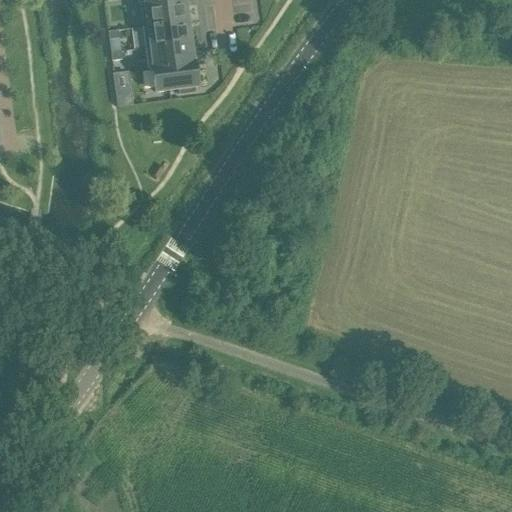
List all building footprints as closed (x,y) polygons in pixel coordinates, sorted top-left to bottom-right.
[(142,26),(187,20),(183,0),(174,0),(162,2),(162,0),(136,0),(137,5),(139,5),(142,26)] [(190,42),(187,20),(142,26),(145,48),(190,42)] [(118,31),(108,33),(110,54),(120,53),(118,31)] [(192,64),(190,42),(145,48),(148,72),(153,71),(153,69),(192,64)] [(120,53),(110,54),(111,62),(121,61),(120,53)] [(194,64),(192,64),(153,69),(153,71),(156,94),(179,91),(179,96),(194,94),(194,89),(197,88),(194,64)] [(131,94),(116,96),(117,108),(133,106),(131,94)]
